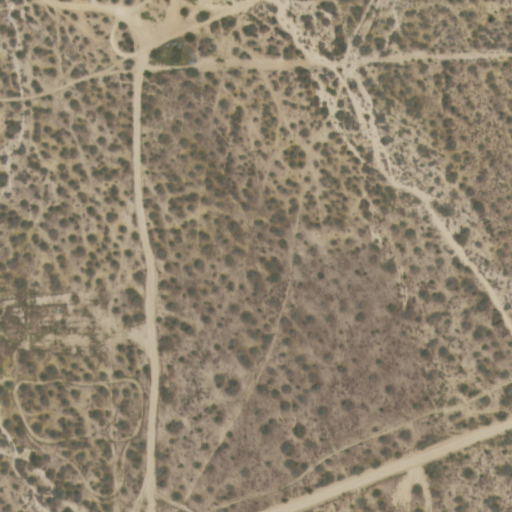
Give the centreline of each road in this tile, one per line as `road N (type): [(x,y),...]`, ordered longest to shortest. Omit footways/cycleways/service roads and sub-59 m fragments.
road 1 (track): [(153,511),(154,282),(140,220),(136,120),(143,86),(164,77),(511,68)]
road 2 (track): [(268,511),(511,419)]
